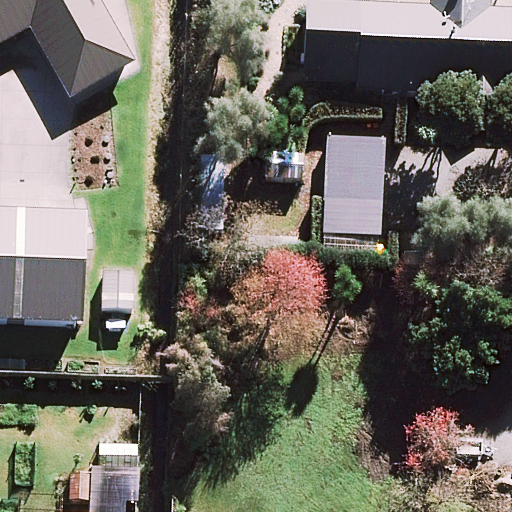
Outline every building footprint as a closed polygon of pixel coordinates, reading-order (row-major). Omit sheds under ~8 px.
[(0,0),(0,45),(28,30),(67,101),(134,65),(97,0),(0,0)] [(427,0),(427,7),(304,1),(300,83),(354,86),(354,92),(511,99),(511,11),(488,10),(488,0),(427,0)] [(384,140),(325,137),(320,233),(379,236),(384,140)] [(301,153),(264,152),(263,180),(300,181),(301,153)] [(0,323),(81,326),(85,213),(0,209),(0,323)] [(99,311),(131,312),(133,275),(101,274),(99,311)] [(89,441),(88,475),(65,474),(64,511),(139,511),(141,443),(89,441)]
